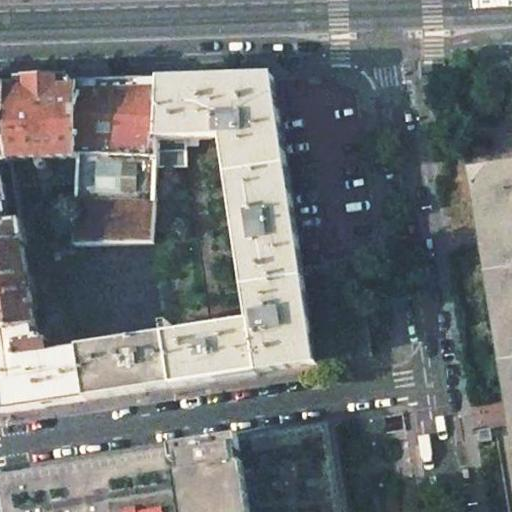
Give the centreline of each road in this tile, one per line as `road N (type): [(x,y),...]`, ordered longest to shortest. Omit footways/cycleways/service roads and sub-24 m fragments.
road 1 (residential): [(428,376),(0,443)]
road 2 (tertiary): [(0,59),(378,46)]
road 3 (residential): [(378,46),(428,376)]
road 4 (residential): [(428,376),(450,511)]
road 5 (tertiary): [(378,46),(511,36)]
